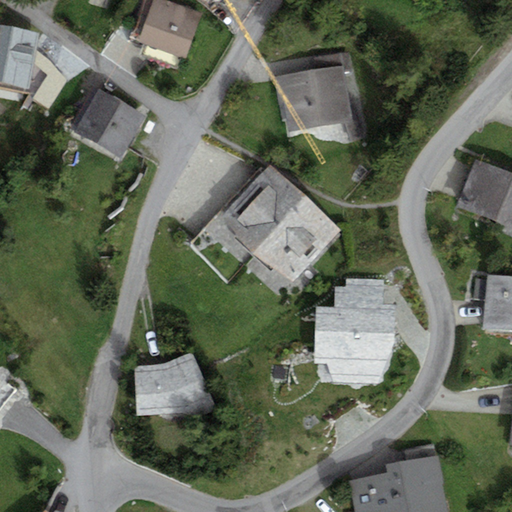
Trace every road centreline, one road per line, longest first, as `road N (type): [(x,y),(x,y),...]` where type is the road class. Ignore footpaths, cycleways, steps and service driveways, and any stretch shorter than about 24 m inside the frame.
road 1 (residential): [(92,485),(150,486),(210,510),(242,511),(299,490),(393,426),(433,377),(442,350),(439,297),(414,233),(421,173),(511,66)]
road 2 (residential): [(192,125),(158,194),(104,387),(92,485)]
road 3 (residential): [(11,0),(192,125)]
road 4 (residential): [(269,0),(192,125)]
